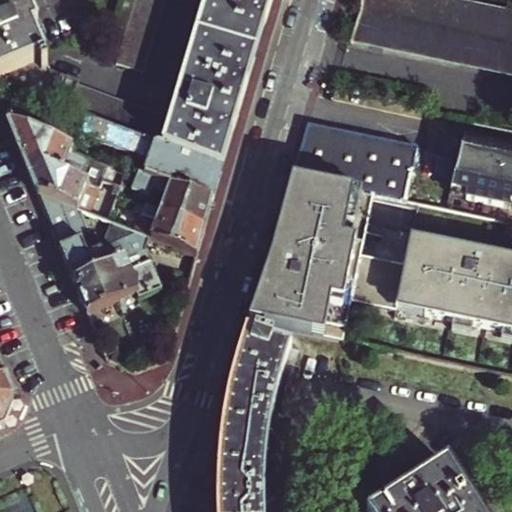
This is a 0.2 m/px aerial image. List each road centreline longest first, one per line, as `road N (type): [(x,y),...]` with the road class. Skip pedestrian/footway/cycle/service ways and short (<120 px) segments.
road 1 (residential): [(183,421),(311,0)]
road 2 (residential): [(0,239),(75,424)]
road 3 (residential): [(75,424),(134,444),(168,437),(183,421)]
